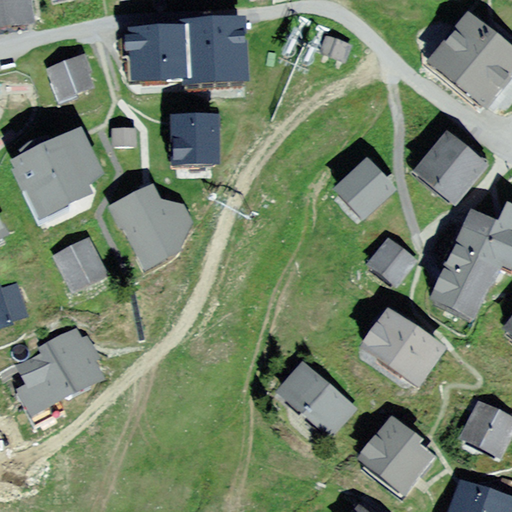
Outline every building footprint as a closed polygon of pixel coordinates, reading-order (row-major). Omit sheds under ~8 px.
[(24,0),(0,0),(0,23),(14,22),(14,21),(27,19),(24,0)] [(511,71),(511,43),(507,39),(499,48),(469,23),(435,65),(485,106),(511,71)] [(135,81),(166,79),(167,85),(184,84),(243,80),(241,34),(235,31),(182,34),(182,36),(133,39),(135,81)] [(347,49),(327,42),(323,54),(343,61),(347,49)] [(79,61),(50,73),(61,100),(89,89),(79,61)] [(196,121),(184,121),(185,129),(176,129),(177,165),(188,165),(189,171),(205,171),(205,164),(214,164),(213,129),(219,129),(219,118),(196,118),(196,121)] [(134,132),(114,132),(114,147),(134,147),(134,132)] [(24,192),(30,194),(42,217),(76,201),(82,198),(83,195),(80,189),(78,186),(95,178),(93,173),(77,141),(52,153),(48,145),(37,147),(28,151),(20,158),(25,167),(19,170),(23,178),(18,180),(24,192)] [(454,202),(480,170),(486,163),(468,147),(462,155),(447,142),(421,174),(454,202)] [(388,193),(378,181),(382,178),(370,165),(366,169),(342,192),(364,216),(388,193)] [(130,206),(120,211),(115,213),(122,226),(129,229),(147,265),(175,251),(186,228),(177,211),(157,207),(150,210),(142,194),(133,194),(128,201),(130,206)] [(435,301),(443,305),(465,315),(473,296),(476,298),(484,282),(489,284),(496,269),(504,273),(511,257),(511,213),(508,212),(498,233),(490,229),(484,242),(467,234),(451,267),(450,269),(435,301)] [(414,262),(389,243),(370,266),(395,285),(414,262)] [(101,275),(87,246),(58,260),(72,289),(101,275)] [(387,320),(369,348),(366,352),(379,361),(382,357),(405,372),(401,378),(418,389),(440,356),(387,320)] [(40,346),(14,359),(20,369),(40,409),(70,394),(69,392),(96,378),(89,364),(94,361),(85,344),(80,346),(74,334),(60,341),(58,337),(41,345),(40,346)] [(350,411),(303,370),(283,394),(302,410),(301,412),(309,419),(311,417),(330,434),(350,411)] [(497,454),(511,425),(511,424),(511,418),(493,410),(491,415),(481,410),(467,439),(497,454)] [(395,426),(379,447),(374,443),(367,453),(371,457),(366,462),(402,490),(426,460),(410,448),(415,441),(395,426)] [(511,511),(511,508),(465,491),(458,511),(511,511)]
